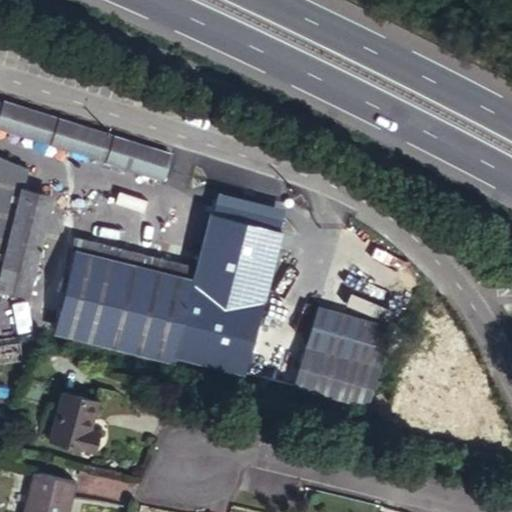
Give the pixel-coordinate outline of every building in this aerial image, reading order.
[(1,98),(0,103),(0,124),(161,176),(168,151),(65,118),(1,98)] [(0,284),(30,292),(50,195),(21,188),(26,167),(0,155),(0,284)] [(78,241),(76,250),(163,270),(164,260),(78,241)] [(163,270),(76,250),(57,331),(204,366),(211,340),(226,276),(220,275),(224,259),(168,245),(164,260),(163,270)] [(220,275),(226,276),(230,260),(224,259),(220,275)] [(393,327),(319,305),(296,383),(368,406),(393,327)] [(211,340),(204,366),(254,378),(260,352),(211,340)] [(90,428),(97,401),(65,393),(52,439),(89,448),(93,429),(90,428)] [(36,472),(0,461),(0,484),(30,493),(36,472)] [(68,511),(76,481),(36,472),(30,493),(25,511),(68,511)]
